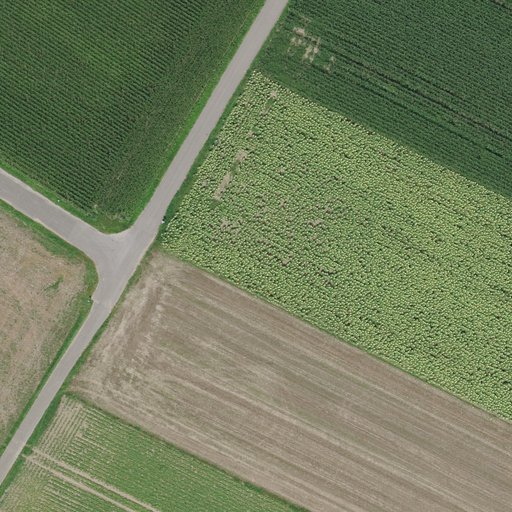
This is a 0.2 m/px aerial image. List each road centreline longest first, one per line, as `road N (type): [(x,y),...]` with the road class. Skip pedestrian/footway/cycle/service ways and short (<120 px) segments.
road 1 (track): [(0,469),(281,0)]
road 2 (unclassified): [(122,258),(0,183)]
